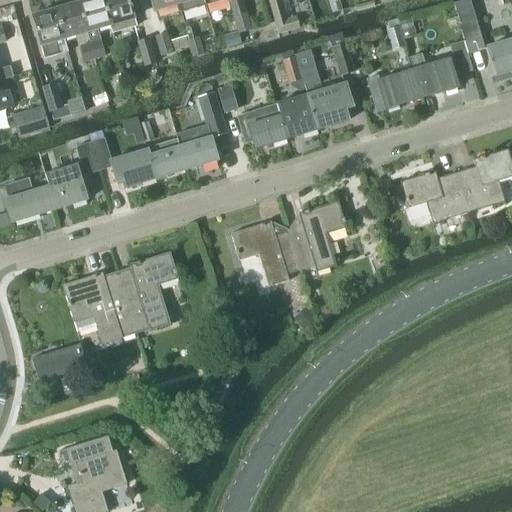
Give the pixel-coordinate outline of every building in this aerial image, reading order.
[(104,0),(91,0),(79,3),(87,33),(85,33),(89,45),(91,44),(95,61),(104,59),(99,42),(95,30),(110,26),(111,26),(104,0)] [(129,0),(104,0),(111,26),(110,26),(113,34),(137,27),(129,0)] [(150,0),(154,12),(177,6),(178,5),(176,0),(150,0)] [(179,14),(206,6),(203,0),(176,0),(178,5),(177,6),(179,14)] [(250,31),(240,0),(227,0),(232,15),(234,14),(240,34),(250,31)] [(281,0),(268,0),(278,32),(279,35),(298,29),(295,20),(294,18),(287,20),(281,0)] [(79,3),(56,10),(64,40),(65,39),(85,33),(87,33),(79,3)] [(56,10),(33,17),(45,60),(69,53),(65,39),(64,40),(56,10)] [(237,35),(240,34),(234,14),(232,15),(228,16),(233,34),(236,34),(237,35)] [(469,55),(484,50),(475,22),(460,26),(469,55)] [(404,48),(398,28),(391,30),(385,31),(391,52),(404,48)] [(167,34),(156,38),(161,57),(173,54),(173,53),(189,49),(187,42),(186,37),(169,42),(167,34)] [(190,41),(187,42),(189,49),(192,58),(204,55),(199,39),(190,41)] [(149,40),(138,43),(145,66),(156,63),(149,40)] [(496,77),(511,71),(511,40),(487,48),(496,77)] [(89,45),(78,48),(83,65),(95,61),(91,44),(89,45)] [(462,44),(450,48),(458,75),(470,72),(462,44)] [(340,77),(354,73),(345,45),(332,49),(340,77)] [(345,85),(319,93),(307,55),(295,59),(302,81),(300,82),(305,97),(306,97),(310,108),(316,131),(348,122),(344,110),(352,108),(345,85)] [(457,88),(449,60),(424,68),(420,56),(409,60),(412,71),(421,100),(457,88)] [(287,86),(300,82),(302,81),(295,59),(281,63),(287,86)] [(0,81),(11,78),(8,69),(7,69),(0,71),(0,81)] [(376,113),(421,100),(412,71),(378,81),(377,77),(367,81),(376,113)] [(54,122),(72,116),(69,106),(62,108),(55,85),(44,89),(54,122)] [(218,91),(225,115),(237,111),(231,88),(218,91)] [(0,110),(11,108),(6,92),(0,93),(0,110)] [(213,94),(196,99),(202,121),(205,128),(209,140),(226,135),(213,94)] [(286,141),(316,131),(310,108),(306,97),(305,97),(276,106),(286,141)] [(255,150),(286,141),(276,106),(237,118),(245,145),(253,142),(255,150)] [(41,110),(12,118),(18,138),(46,129),(41,110)] [(205,128),(175,137),(176,141),(178,148),(185,171),(216,162),(209,140),(205,128)] [(104,140),(89,144),(98,173),(111,169),(116,184),(122,182),(124,190),(154,181),(146,152),(131,156),(111,162),(104,140)] [(175,141),(146,150),(146,152),(154,181),(185,171),(178,148),(176,141),(175,141)] [(80,165),(44,177),(47,188),(48,188),(55,211),(86,202),(79,179),(83,177),(98,173),(89,144),(85,146),(77,148),(75,149),(80,165)] [(499,183),(511,178),(511,163),(508,151),(474,161),(476,168),(456,174),(468,214),(505,203),(499,183)] [(456,174),(437,180),(435,173),(401,183),(409,209),(427,204),(433,225),(468,214),(456,174)] [(8,200),(3,201),(10,225),(55,211),(48,188),(47,188),(31,193),(27,181),(4,188),(8,200)] [(327,235),(346,229),(338,202),(298,214),(302,228),(288,232),(300,272),(315,267),(316,273),(336,267),(327,235)] [(288,232),(275,236),(271,222),(231,235),(239,261),(259,255),(268,288),(289,281),(287,276),(300,272),(288,232)] [(158,286),(178,280),(170,253),(130,266),(134,279),(119,284),(135,335),(150,330),(150,331),(170,325),(158,286)] [(119,284),(107,288),(102,274),(63,287),(74,324),(94,318),(102,346),(122,340),(122,339),(135,335),(119,284)] [(79,345),(30,361),(38,387),(59,381),(73,376),(87,372),(85,367),(79,345)] [(95,364),(85,367),(87,372),(91,385),(100,382),(95,364)] [(116,450),(112,452),(107,436),(65,449),(70,466),(76,464),(81,482),(68,486),(76,511),(107,511),(101,492),(126,484),(116,450)]
